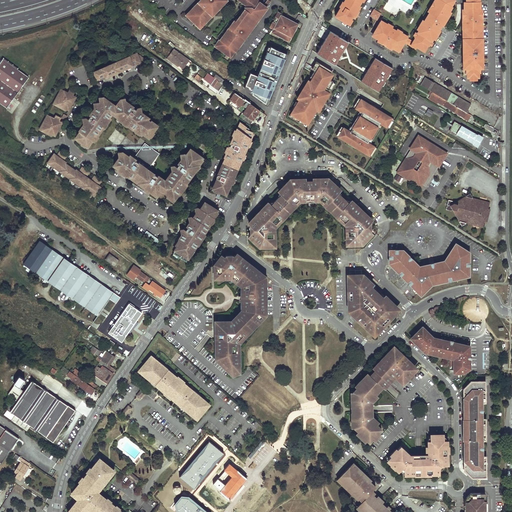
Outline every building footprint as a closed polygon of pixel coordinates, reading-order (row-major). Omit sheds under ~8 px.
[(199,26),(203,22),(205,23),(224,3),(222,1),(223,0),(199,0),(196,3),(197,4),(198,5),(192,10),(191,10),(186,15),(193,21),(199,26)] [(215,45),(231,57),(235,51),(236,51),(240,46),(238,45),(240,42),(242,43),(247,36),(246,35),(247,33),(248,34),(252,29),(251,27),(253,25),(254,26),(256,22),(254,21),(256,18),(258,19),(261,14),(262,14),(267,8),(259,2),(258,2),(258,0),(257,0),(239,0),(242,2),(245,5),(245,4),(247,5),(247,7),(244,7),(244,8),(245,9),(237,19),(236,18),(229,27),(230,28),(228,31),(227,30),(223,36),(224,37),(222,40),(220,39),(215,45)] [(344,0),(335,16),(348,23),(351,19),(352,17),(358,6),(361,0),(344,0)] [(413,42),(411,44),(416,46),(424,51),(428,45),(433,38),(449,11),(452,7),(451,6),(454,0),(436,0),(430,12),(424,21),(419,30),(415,37),(413,42)] [(436,0),(434,0),(428,11),(430,12),(436,0)] [(467,72),(467,77),(469,77),(476,77),(479,77),(479,72),(480,72),(480,68),(481,68),(480,6),(479,6),(479,2),(478,2),(477,0),(465,0),(466,2),(464,2),(464,6),(465,68),(465,72),(467,72)] [(358,6),(352,17),(355,19),(359,12),(358,11),(360,7),(358,6)] [(374,10),(370,15),(377,19),(380,13),(374,10)] [(433,38),(434,39),(451,12),(449,11),(433,38)] [(282,14),(277,12),(270,26),(274,28),(272,32),(289,41),(298,24),(289,19),(288,20),(287,19),(287,18),(281,15),(282,14)] [(380,22),(372,35),(379,39),(378,39),(383,42),(388,45),(392,48),(393,47),(399,51),(405,42),(407,38),(402,36),(400,34),(401,33),(396,31),(391,28),(387,25),(386,26),(384,25),(380,22)] [(316,53),(334,64),(338,58),(340,55),(342,51),(344,48),(348,42),(330,31),(316,53)] [(407,38),(405,42),(415,48),(416,46),(411,44),(413,42),(407,38)] [(267,96),(268,97),(286,58),(284,57),(286,52),(277,49),(270,46),(270,47),(268,51),(267,51),(261,66),(263,66),(258,76),(256,75),(249,72),(243,87),(264,102),(267,96)] [(189,59),(174,48),(168,57),(183,68),(189,59)] [(141,66),(145,60),(136,53),(94,72),(97,79),(100,77),(105,76),(106,78),(109,76),(108,74),(115,71),(116,73),(123,70),(122,68),(129,65),(130,67),(138,64),(141,66)] [(361,81),(378,91),(382,85),(384,81),(387,77),(389,74),(392,68),(375,57),(371,63),(369,67),(365,75),(362,78),(361,81)] [(0,62),(0,102),(6,107),(29,77),(18,69),(3,59),(0,62)] [(331,71),(318,62),(314,69),(317,71),(315,73),(312,78),(310,82),(308,86),(302,95),(299,99),(298,102),(293,110),(294,111),(291,117),(306,126),(311,118),(314,113),(315,111),(320,103),(322,100),(328,90),(329,88),(333,82),(333,81),(330,80),(328,78),(329,75),(330,74),(331,71)] [(213,77),(222,83),(224,80),(215,74),(213,77)] [(206,81),(217,89),(222,83),(213,77),(211,75),(206,81)] [(426,77),(421,85),(446,99),(467,112),(472,104),(426,77)] [(69,110),(76,97),(73,95),(68,93),(61,89),(54,102),(55,103),(62,106),(67,109),(69,110)] [(242,112),(253,120),(260,110),(250,103),(244,99),(235,92),(230,99),(239,106),(237,108),(242,112)] [(93,141),(97,135),(102,129),(106,123),(107,123),(106,122),(110,117),(113,113),(117,117),(123,121),(123,122),(129,126),(135,131),(136,130),(141,134),(142,133),(149,138),(153,132),(157,125),(151,121),(152,120),(142,113),(141,112),(140,113),(138,111),(139,110),(137,109),(136,108),(134,106),(133,107),(128,102),(127,104),(125,103),(124,102),(123,99),(120,100),(116,106),(104,97),(101,98),(101,102),(100,102),(100,103),(99,103),(98,103),(95,103),(96,107),(95,107),(94,108),(90,115),(89,115),(88,117),(87,118),(84,119),(85,123),(84,123),(83,124),(82,125),(83,125),(79,131),(80,131),(75,138),(81,142),(88,147),(92,140),(93,141)] [(380,109),(371,104),(370,105),(361,99),(356,108),(360,110),(362,112),(358,118),(354,125),(350,132),(348,130),(344,128),(338,136),(348,142),(349,143),(350,142),(353,144),(353,145),(356,147),(369,155),(374,146),(370,144),(368,142),(374,132),(380,122),(382,124),(386,126),(391,118),(381,112),(382,110),(380,109)] [(448,108),(464,117),(467,112),(446,99),(444,103),(449,106),(448,108)] [(428,108),(425,114),(431,116),(434,111),(428,108)] [(238,117),(249,125),(253,120),(242,112),(238,117)] [(55,136),(62,123),(59,121),(54,118),(47,115),(40,128),(41,128),(48,132),(54,135),(55,136)] [(220,192),(226,195),(231,185),(234,178),(234,177),(233,177),(235,171),(239,163),(240,164),(241,161),(244,154),(247,148),(250,141),(251,140),(249,139),(252,133),(252,132),(246,130),(245,129),(246,127),(240,122),(237,129),(236,130),(233,136),(230,143),(231,144),(230,145),(231,147),(229,151),(227,151),(224,157),(225,157),(219,171),(220,172),(216,181),(215,181),(214,180),(211,188),(213,189),(220,192)] [(382,124),(380,122),(374,132),(375,133),(379,128),(380,128),(382,124)] [(493,127),(486,123),(483,127),(491,131),(493,127)] [(478,146),(483,138),(483,136),(478,133),(478,134),(462,125),(456,134),(472,143),(472,144),(476,147),(478,146)] [(446,154),(418,136),(414,144),(415,145),(414,146),(413,145),(410,149),(412,150),(414,151),(409,160),(406,158),(401,167),(404,168),(400,174),(404,177),(404,178),(407,179),(408,178),(411,180),(410,181),(413,183),(414,183),(420,187),(422,185),(426,187),(433,175),(430,174),(434,168),(437,169),(446,154)] [(166,196),(173,201),(182,189),(186,183),(199,165),(198,164),(202,159),(203,158),(190,149),(186,155),(185,154),(182,155),(183,159),(182,159),(181,160),(178,164),(179,164),(178,165),(177,167),(176,166),(173,167),(173,170),(172,170),(172,172),(165,181),(158,175),(157,176),(156,175),(155,175),(154,175),(154,174),(147,169),(145,168),(146,166),(148,167),(158,154),(151,149),(150,150),(143,150),(141,149),(138,153),(139,153),(136,157),(138,159),(138,160),(136,159),(136,160),(130,155),(129,157),(123,152),(120,153),(120,157),(119,157),(119,158),(113,165),(117,168),(123,172),(132,179),(133,177),(145,186),(144,187),(157,196),(161,190),(162,189),(168,193),(167,195),(166,196)] [(53,155),(48,162),(95,196),(100,188),(97,186),(101,181),(94,176),(91,181),(85,178),(89,172),(82,167),(78,173),(63,162),(67,156),(60,151),(56,157),(53,155)] [(299,199),(302,196),(317,196),(320,198),(321,198),(323,200),(323,201),(328,206),(329,206),(331,207),(330,208),(333,211),(334,211),(336,212),(336,214),(341,218),(342,218),(344,220),(344,221),(346,223),(346,222),(348,223),(348,243),(350,243),(351,242),(353,242),(354,243),(361,243),(371,232),(370,231),(368,229),(368,225),(369,223),(371,221),(359,210),(358,210),(356,209),(356,207),(350,201),(348,203),(338,193),(339,191),(335,187),(334,188),(332,186),(333,185),(331,184),(332,183),(337,178),(333,174),(328,179),(329,181),(331,183),(331,184),(329,186),(327,184),(327,181),(327,180),(313,180),(313,183),(306,183),(305,180),(291,181),(291,182),(291,185),(290,187),(288,185),(287,184),(286,186),(286,187),(284,189),(283,189),(279,193),(281,194),(271,205),(269,203),(263,210),(263,211),(262,213),(260,213),(249,224),(251,226),(253,228),(253,232),(251,233),(250,235),(260,245),(267,245),(268,244),(270,244),(271,245),(273,245),(273,225),(274,224),(275,224),(277,223),(276,221),(278,220),(279,220),(284,215),(284,214),(285,212),(287,212),(289,209),(289,208),(291,207),(292,207),(297,201),(296,200),(298,199),(299,199)] [(397,174),(394,180),(401,183),(403,178),(397,174)] [(132,179),(144,188),(144,187),(145,186),(133,177),(132,179)] [(465,222),(483,226),(485,219),(483,216),(484,210),(488,208),(489,201),(472,197),(472,195),(470,192),(465,195),(465,197),(464,198),(463,197),(455,202),(454,201),(449,200),(446,209),(451,210),(453,209),(458,217),(459,217),(459,218),(459,221),(461,225),(465,223),(465,222)] [(214,218),(213,217),(217,211),(218,210),(205,202),(201,209),(200,208),(197,209),(198,212),(197,212),(196,214),(194,217),(193,217),(190,218),(191,221),(190,222),(189,223),(187,227),(186,226),(184,230),(182,230),(183,234),(181,235),(179,239),(179,240),(175,245),(177,246),(173,253),(186,262),(200,240),(204,234),(214,218)] [(36,271),(60,289),(77,265),(40,239),(23,263),(36,272),(36,271)] [(390,251),(390,263),(421,294),(431,283),(468,275),(468,253),(456,245),(445,261),(444,261),(420,267),(418,267),(402,251),(390,251)] [(115,266),(118,260),(109,254),(105,260),(115,266)] [(246,264),(234,255),(234,256),(232,258),(226,258),(225,257),(224,256),(218,264),(217,267),(217,268),(217,276),(221,276),(232,275),(233,276),(234,276),(236,278),(236,279),(239,281),(240,280),(242,282),(242,284),(245,286),(245,291),(243,291),(241,291),(241,305),(243,305),(245,305),(245,310),(236,319),(233,323),(218,323),(218,333),(218,338),(218,339),(219,340),(219,342),(218,343),(218,353),(218,356),(219,359),(222,361),(232,371),(237,369),(237,346),(237,345),(235,345),(235,342),(238,339),(240,337),(241,337),(247,331),(246,330),(248,328),(249,328),(251,326),(251,325),(253,323),(254,323),(261,316),(263,314),(264,312),(264,310),(263,281),(263,279),(262,276),(260,275),(251,268),(250,270),(245,265),(246,264)] [(77,265),(60,289),(97,315),(103,306),(110,296),(116,301),(120,296),(77,265)] [(140,271),(136,268),(132,274),(131,273),(129,276),(134,279),(135,278),(136,277),(140,271)] [(372,332),(374,330),(376,332),(383,324),(381,323),(387,316),(389,318),(395,311),(394,309),(395,307),(383,296),(384,296),(373,285),(373,286),(362,276),(362,270),(355,270),(355,276),(349,276),(349,290),(352,290),(352,299),(349,299),(350,307),(352,307),(352,309),(354,311),(352,313),(358,318),(360,316),(366,323),(364,324),(372,332)] [(148,277),(140,271),(136,277),(141,280),(142,279),(144,281),(145,282),(148,277)] [(235,278),(233,279),(242,287),(243,291),(245,291),(245,286),(242,284),(239,281),(236,279),(235,278)] [(165,289),(151,280),(148,284),(145,282),(144,281),(141,286),(145,288),(146,287),(160,296),(165,289)] [(110,296),(103,306),(109,310),(116,301),(110,296)] [(129,302),(112,326),(125,335),(141,311),(129,302)] [(235,318),(236,319),(245,310),(245,305),(243,305),(243,309),(235,318)] [(433,337),(422,327),(411,338),(425,352),(449,357),(454,358),(454,370),(454,372),(463,372),(470,368),(469,346),(433,337)] [(101,359),(109,365),(114,357),(105,350),(102,354),(100,352),(100,351),(92,346),(89,351),(97,356),(101,359)] [(375,370),(370,375),(381,385),(382,387),(394,374),(402,381),(414,368),(394,349),(393,349),(374,369),(375,370)] [(161,364),(153,357),(151,360),(149,358),(140,368),(143,370),(141,373),(151,381),(151,380),(156,384),(155,385),(164,392),(166,394),(167,392),(169,394),(171,395),(170,397),(171,398),(180,406),(181,405),(186,409),(185,409),(195,418),(197,415),(199,417),(208,407),(206,405),(207,402),(200,396),(199,397),(196,395),(193,392),(194,391),(184,383),(182,381),(181,383),(179,381),(178,379),(179,378),(177,377),(167,369),(166,370),(163,367),(160,365),(161,364)] [(109,365),(101,359),(99,362),(98,363),(104,367),(102,370),(97,366),(92,373),(107,383),(114,373),(112,372),(114,369),(109,365)] [(70,371),(61,365),(58,369),(77,382),(76,383),(78,384),(79,385),(79,386),(80,387),(82,387),(91,393),(95,389),(72,373),(70,371)] [(72,373),(95,389),(97,386),(87,379),(87,380),(82,377),(84,375),(75,369),(72,373)] [(355,391),(353,391),(353,400),(354,419),(354,427),(356,427),(358,427),(360,429),(358,430),(357,431),(359,432),(364,437),(369,442),(372,438),(378,432),(382,429),(376,424),(370,418),(370,412),(369,406),(369,400),(375,394),(377,392),(376,390),(381,385),(370,375),(369,374),(363,381),(358,386),(356,388),(357,388),(359,390),(357,391),(355,391)] [(6,410),(54,442),(65,425),(75,410),(32,381),(24,392),(17,402),(13,400),(6,410)] [(463,440),(464,440),(464,470),(472,477),(486,477),(486,456),(483,456),(483,440),(485,440),(485,419),(483,419),(483,402),(485,402),(485,381),(471,381),(463,389),(464,418),(463,418),(463,440)] [(13,400),(17,402),(24,392),(15,386),(8,396),(13,400)] [(142,388),(136,395),(140,399),(146,391),(142,388)] [(128,405),(122,412),(126,415),(132,408),(128,405)] [(0,463),(1,464),(20,438),(0,423),(0,463)] [(404,471),(404,473),(414,473),(414,472),(417,472),(418,473),(424,473),(425,472),(428,472),(429,473),(439,472),(439,469),(439,467),(442,465),(444,465),(447,465),(446,436),(427,436),(428,457),(422,457),(416,457),(413,457),(401,446),(388,460),(399,471),(401,469),(402,468),(404,469),(404,471)] [(30,464),(16,454),(14,458),(17,461),(18,460),(21,462),(16,471),(18,472),(17,474),(15,477),(20,480),(30,464)] [(116,506),(110,502),(109,502),(108,501),(108,500),(101,494),(99,497),(97,495),(98,493),(96,492),(99,489),(100,488),(105,482),(104,481),(105,480),(106,481),(113,473),(111,471),(113,468),(108,465),(108,466),(105,464),(106,463),(102,460),(100,462),(98,460),(91,468),(92,469),(91,471),(90,470),(81,480),(83,481),(81,482),(80,481),(73,490),(75,491),(73,494),(77,498),(78,497),(80,499),(78,502),(76,501),(71,507),(69,510),(71,511),(70,511),(88,511),(89,511),(88,510),(91,507),(93,509),(92,510),(94,511),(121,511),(122,511),(119,509),(118,509),(115,507),(116,506)] [(212,485),(229,499),(247,478),(236,468),(235,469),(228,463),(222,469),(230,476),(224,484),(217,478),(212,485)] [(370,481),(369,481),(362,475),(361,476),(359,473),(357,471),(359,468),(353,463),(337,479),(343,485),(345,483),(347,485),(346,486),(349,489),(356,495),(357,495),(359,497),(358,498),(362,501),(361,502),(357,506),(360,508),(359,510),(360,511),(362,511),(363,511),(391,511),(389,509),(386,507),(381,503),(378,500),(370,492),(375,487),(370,481)] [(128,473),(126,476),(136,484),(140,480),(131,473),(130,474),(128,473)] [(179,492),(180,491),(181,490),(181,488),(180,487),(179,486),(177,485),(176,485),(174,486),(173,487),(173,489),(173,491),(174,492),(175,493),(177,493),(178,493),(179,492)] [(485,511),(485,498),(480,493),(471,493),(466,497),(466,511),(485,511)]
